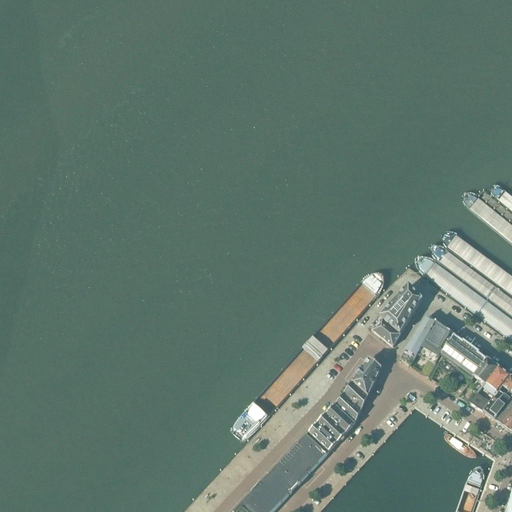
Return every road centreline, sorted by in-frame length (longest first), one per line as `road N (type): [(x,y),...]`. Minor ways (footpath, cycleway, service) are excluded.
road 1 (residential): [(360,337),(327,394),(216,511)]
road 2 (residential): [(287,511),(366,427),(389,363)]
road 3 (residential): [(511,447),(389,363)]
